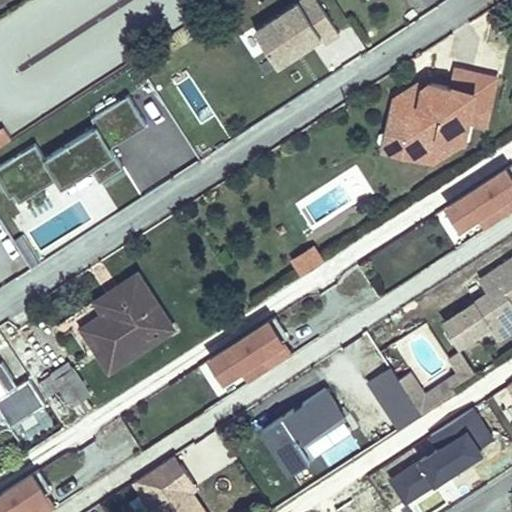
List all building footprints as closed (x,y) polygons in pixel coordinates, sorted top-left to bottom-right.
[(277,65),(320,36),(324,42),(338,33),(316,0),(301,0),(254,31),(277,65)] [(456,72),(452,88),(473,93),(468,122),(487,126),(495,80),(456,72)] [(395,103),(389,134),(405,137),(402,156),(433,162),(438,138),(464,142),(468,122),(473,93),(452,88),(431,85),(421,91),(418,106),(395,103)] [(19,203),(56,179),(61,188),(92,168),(100,181),(124,166),(111,147),(105,138),(114,133),(119,142),(146,125),(127,95),(91,118),(95,125),(43,158),(34,144),(0,166),(0,182),(9,197),(14,194),(19,203)] [(2,124),(0,125),(0,146),(12,138),(2,124)] [(119,142),(114,133),(105,138),(111,147),(119,142)] [(405,137),(389,134),(385,152),(402,156),(405,137)] [(490,224),(511,209),(511,165),(510,163),(452,201),(465,222),(482,211),(490,224)] [(312,225),(354,202),(340,176),(297,199),(312,225)] [(14,242),(30,267),(40,261),(24,236),(14,242)] [(288,258),(299,276),(324,260),(313,242),(288,258)] [(493,318),(503,333),(511,326),(511,260),(509,256),(480,274),(489,287),(446,315),(462,339),(493,318)] [(130,301),(107,316),(87,330),(112,370),(175,329),(141,275),(122,287),(130,301)] [(99,302),(107,316),(130,301),(122,287),(99,302)] [(294,333),(280,312),(274,316),(288,337),(294,333)] [(255,377),(296,350),(288,337),(274,316),(215,354),(230,376),(246,365),(255,377)] [(478,374),(461,348),(449,355),(459,370),(447,377),(455,389),(478,374)] [(42,399),(59,388),(71,406),(92,392),(76,368),(74,369),(68,361),(54,370),(56,374),(52,377),(35,388),(42,399)] [(0,413),(8,426),(32,411),(45,403),(42,399),(35,388),(29,378),(17,386),(2,363),(0,364),(0,413)] [(411,369),(396,379),(404,391),(383,405),(398,427),(455,389),(447,377),(446,375),(425,389),(411,369)] [(327,386),(259,422),(284,471),(353,434),(327,386)] [(483,440),(496,432),(476,401),(434,428),(443,441),(407,464),(421,487),(486,445),(483,440)] [(89,471),(140,452),(131,428),(80,447),(89,471)] [(184,442),(176,448),(185,462),(193,456),(184,442)] [(143,470),(166,504),(201,482),(198,477),(204,473),(193,456),(185,462),(176,448),(143,470)] [(421,487),(407,464),(395,472),(410,494),(421,487)] [(58,487),(44,466),(38,470),(52,491),(58,487)] [(52,491),(38,470),(0,494),(0,511),(48,511),(60,504),(52,491)] [(220,511),(201,482),(166,504),(170,511),(220,511)]
